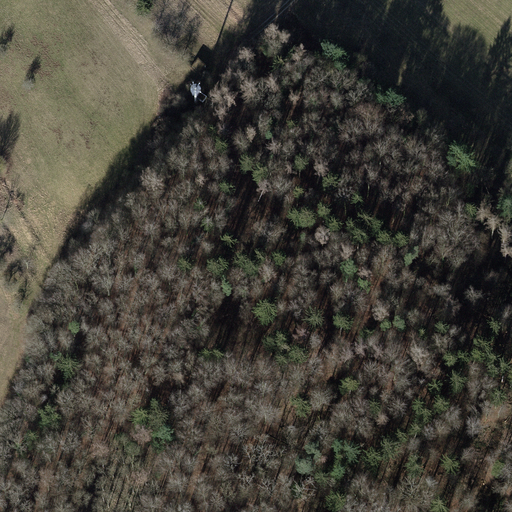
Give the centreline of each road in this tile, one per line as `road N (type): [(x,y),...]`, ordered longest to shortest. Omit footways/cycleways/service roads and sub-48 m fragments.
road 1 (track): [(0,434),(73,295),(192,127)]
road 2 (track): [(297,0),(259,36),(192,127)]
